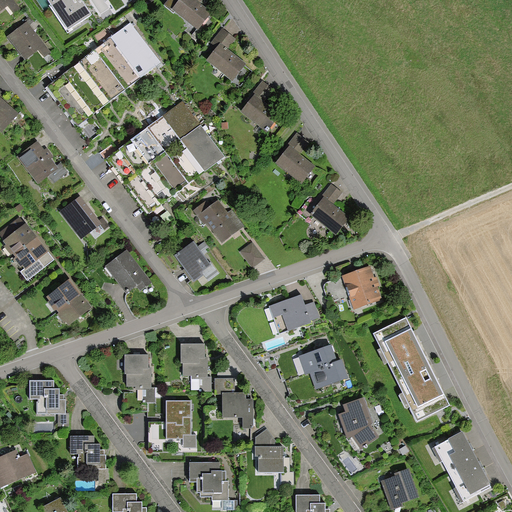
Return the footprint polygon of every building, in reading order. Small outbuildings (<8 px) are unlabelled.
[(13,12),(20,7),(14,0),(0,0),(0,11),(8,5),(13,12)] [(48,0),(68,30),(90,15),(80,0),(48,0)] [(175,14),(197,32),(214,11),(201,1),(201,0),(168,0),(163,6),(174,15),(175,14)] [(44,58),(52,52),(28,21),(7,37),(26,61),(38,51),(44,58)] [(79,125),(163,59),(133,21),(49,86),(79,125)] [(206,62),(233,82),(246,64),(228,51),(236,40),(223,30),(215,41),(220,45),(206,62)] [(241,114),(268,134),(282,115),(265,102),(275,89),(265,82),(241,114)] [(0,125),(6,130),(21,113),(0,94),(3,91),(0,88),(0,125)] [(151,212),(227,155),(185,98),(108,156),(151,212)] [(275,164),(303,186),(317,168),(301,155),(309,143),(298,134),(275,164)] [(38,183),(58,167),(38,141),(18,157),(38,183)] [(311,217),(336,237),(351,218),(334,206),(344,193),(333,185),(324,196),(326,197),(311,217)] [(82,237),(101,222),(80,196),(61,211),(82,237)] [(221,243),(245,226),(233,210),(228,213),(219,201),(210,208),(206,202),(194,211),(204,224),(206,222),(221,243)] [(28,282),(54,261),(26,226),(4,243),(6,247),(5,248),(12,256),(13,255),(16,259),(14,260),(21,269),(23,268),(24,269),(20,273),(28,282)] [(219,275),(211,263),(210,264),(203,255),(208,252),(206,249),(209,247),(205,242),(197,247),(194,243),(176,257),(185,269),(183,271),(191,281),(193,280),(194,282),(204,275),(209,282),(219,275)] [(253,268),(265,258),(253,242),(240,252),(253,268)] [(143,290),(155,281),(128,249),(108,265),(129,291),(138,284),(143,290)] [(354,311),(383,301),(378,288),(381,287),(378,278),(375,279),(371,268),(343,278),(354,311)] [(67,328),(92,309),(70,281),(46,300),(67,328)] [(321,318),(315,302),(305,305),(302,296),(270,307),(280,335),(312,323),(311,322),(321,318)] [(450,406),(406,319),(373,335),(418,422),(450,406)] [(206,359),(206,346),(181,346),(182,365),(185,365),(185,377),(194,377),(194,380),(204,380),(204,392),(213,392),(213,378),(209,378),(209,359),(206,359)] [(316,390),(348,378),(342,360),(337,362),(331,346),(299,358),(306,375),(310,374),(316,390)] [(151,367),(151,354),(129,354),(129,385),(138,385),(138,389),(148,388),(148,400),(157,400),(157,386),(154,386),(154,367),(151,367)] [(54,425),(69,425),(69,392),(63,392),(63,386),(56,386),(56,379),(32,379),(32,397),(39,396),(39,412),(54,412),(54,425)] [(244,428),(254,428),(254,402),(246,402),(246,395),(236,395),(235,381),(216,381),(216,397),(224,396),(225,419),(244,419),(244,428)] [(362,450),(379,437),(371,426),(374,424),(365,398),(343,406),(346,413),(340,415),(348,439),(353,437),(362,450)] [(188,446),(203,446),(203,429),(194,429),(194,412),(191,412),(191,400),(168,400),(169,431),(178,431),(178,434),(188,434),(188,446)] [(282,486),(295,485),(295,472),(291,472),(291,458),(284,458),(285,447),(280,447),(267,429),(256,438),(256,458),(259,458),(258,474),(282,474),(282,486)] [(464,502),(492,487),(463,433),(435,449),(464,502)] [(95,482),(109,482),(109,449),(103,449),(103,443),(97,443),(97,436),(72,436),(73,453),(79,453),(79,469),(94,469),(95,482)] [(0,486),(0,487),(35,472),(27,454),(19,458),(16,451),(0,457),(0,486)] [(213,510),(235,510),(235,500),(229,500),(229,481),(226,481),(226,471),(221,471),(221,462),(190,462),(190,482),(197,482),(197,493),(200,493),(200,497),(213,497),(213,510)] [(403,503),(420,498),(409,469),(395,474),(396,478),(383,483),(392,510),(404,506),(403,503)] [(151,511),(151,506),(145,506),(145,500),(139,500),(139,493),(114,493),(115,510),(121,510),(121,511),(151,511)] [(47,511),(71,511),(63,496),(44,507),(47,511)] [(331,511),(331,509),(327,509),(327,504),(321,504),(321,496),(297,496),(297,511),(331,511)]
